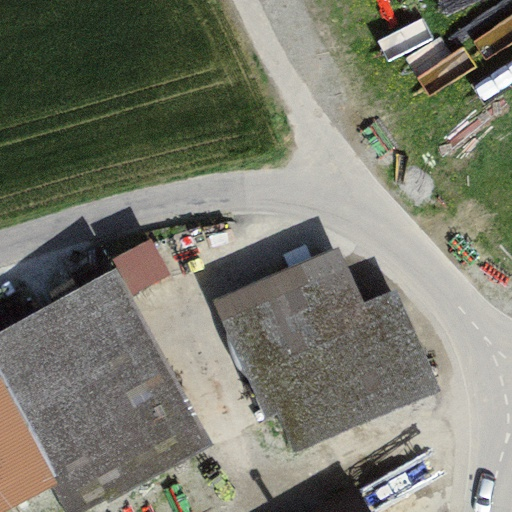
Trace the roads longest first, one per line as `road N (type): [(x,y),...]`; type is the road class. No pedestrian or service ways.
road 1 (track): [(0,244),(223,187),(351,190),(511,365)]
road 2 (track): [(241,0),(351,190)]
